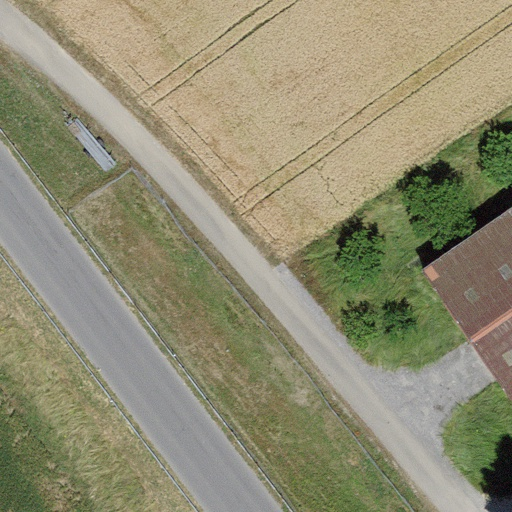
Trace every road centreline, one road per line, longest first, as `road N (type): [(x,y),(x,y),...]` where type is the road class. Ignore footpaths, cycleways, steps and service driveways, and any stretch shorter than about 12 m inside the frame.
road 1 (track): [(459,511),(147,149),(0,19)]
road 2 (tertiary): [(0,186),(249,511)]
